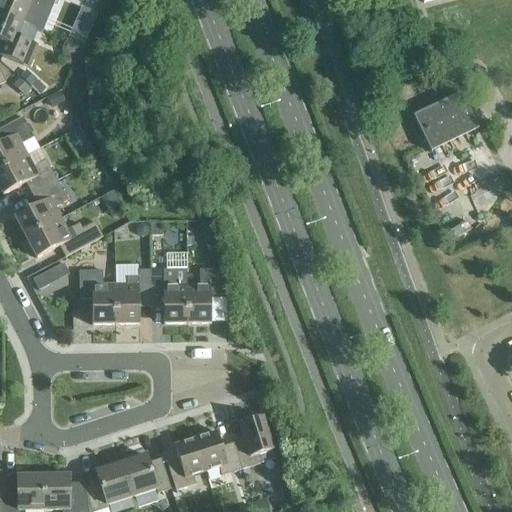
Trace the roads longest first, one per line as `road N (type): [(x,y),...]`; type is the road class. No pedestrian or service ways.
road 1 (secondary): [(200,0),(407,511)]
road 2 (secondary): [(451,511),(247,0)]
road 3 (residential): [(37,435),(196,402),(193,372),(170,361),(36,365)]
